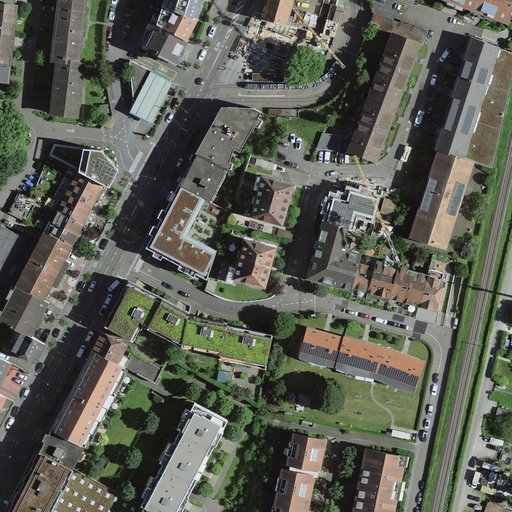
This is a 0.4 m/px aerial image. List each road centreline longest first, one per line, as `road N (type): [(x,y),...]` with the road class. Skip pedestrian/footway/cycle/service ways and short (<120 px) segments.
road 1 (residential): [(294,290),(291,266),(319,172),(367,172),(397,158),(446,31)]
road 2 (residential): [(294,290),(444,333),(413,511)]
road 3 (secondary): [(0,474),(113,257)]
road 4 (residential): [(113,257),(217,307),(269,305),(294,290)]
road 5 (secondary): [(156,175),(239,0)]
road 6 (residential): [(156,175),(113,134),(53,128)]
